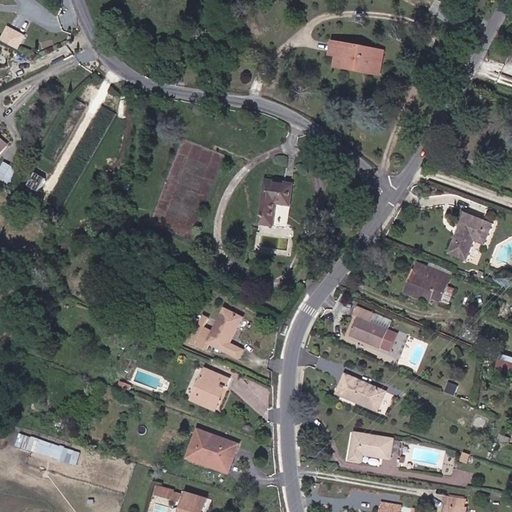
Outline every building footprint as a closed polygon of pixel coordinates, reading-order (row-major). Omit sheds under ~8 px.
[(1,41),(21,49),(27,33),(7,25),(1,41)] [(320,42),(327,42),(336,31),(323,28),(320,42)] [(349,50),(362,53),(365,37),(336,31),(327,42),(325,54),(348,59),(349,50)] [(360,61),(365,62),(370,38),(365,37),(362,53),(360,61)] [(348,59),(360,61),(362,53),(349,50),(348,59)] [(0,158),(9,145),(0,138),(0,158)] [(15,186),(24,173),(12,165),(3,177),(15,186)] [(268,194),(283,195),(286,172),(257,169),(251,204),(265,212),(268,194)] [(52,179),(40,173),(32,187),(44,193),(52,179)] [(471,224),(476,212),(449,202),(445,214),(471,224)] [(265,214),(265,212),(251,204),(250,211),(265,214)] [(459,229),(468,232),(471,224),(445,214),(434,241),(452,248),(459,229)] [(414,285),(424,289),(434,265),(418,258),(414,267),(406,263),(410,255),(399,251),(387,283),(397,287),(400,280),(414,285)] [(397,287),(411,293),(414,285),(400,280),(397,287)] [(356,299),(341,291),(334,301),(340,304),(331,319),(360,334),(362,330),(369,334),(377,319),(352,306),(356,299)] [(374,308),(356,299),(352,306),(377,319),(369,334),(362,330),(360,334),(369,339),(380,318),(371,314),(374,308)] [(247,355),(234,349),(247,323),(229,314),(213,346),(196,337),(191,347),(208,356),(209,353),(241,368),(247,355)] [(511,371),(511,357),(500,354),(496,367),(511,371)] [(359,397),(377,404),(383,388),(342,372),(334,393),(357,402),(359,397)] [(224,406),(215,401),(220,389),(230,393),(234,384),(209,374),(198,403),(221,413),(224,406)] [(357,402),(375,409),(377,404),(359,397),(357,402)] [(20,431),(16,444),(79,465),(83,452),(20,431)] [(365,453),(391,456),(393,438),(356,434),(352,460),(364,462),(365,453)] [(235,471),(242,450),(202,435),(192,463),(208,468),(209,463),(235,471)] [(208,468),(233,477),(235,471),(209,463),(208,468)] [(182,493),(168,489),(165,498),(179,502),(182,493)] [(187,495),(182,493),(179,502),(184,504),(187,495)] [(210,511),(214,503),(190,495),(185,511),(177,509),(175,511),(210,511)] [(471,511),(472,508),(467,507),(469,498),(454,496),(451,511),(471,511)] [(405,511),(407,502),(385,499),(382,511),(405,511)]
